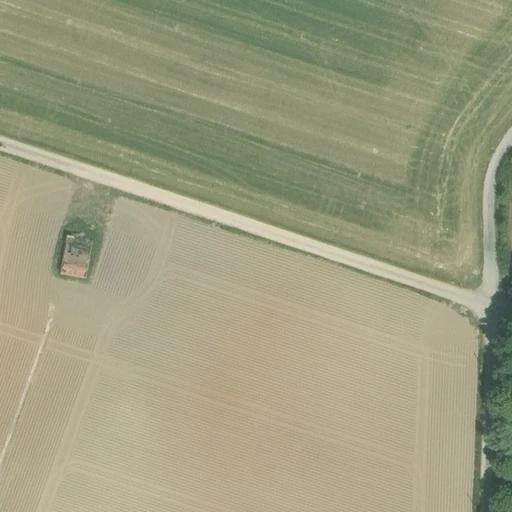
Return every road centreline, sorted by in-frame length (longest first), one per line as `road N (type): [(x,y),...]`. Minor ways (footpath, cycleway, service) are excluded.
road 1 (track): [(0,144),(494,307)]
road 2 (track): [(487,511),(494,307)]
road 3 (track): [(511,137),(487,206),(494,307)]
